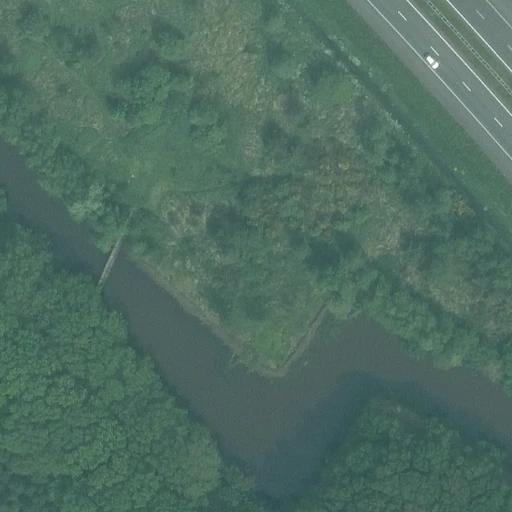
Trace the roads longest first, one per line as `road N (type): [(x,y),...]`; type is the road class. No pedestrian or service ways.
road 1 (track): [(211,511),(70,354),(195,63)]
road 2 (motorway): [(383,0),(511,141)]
